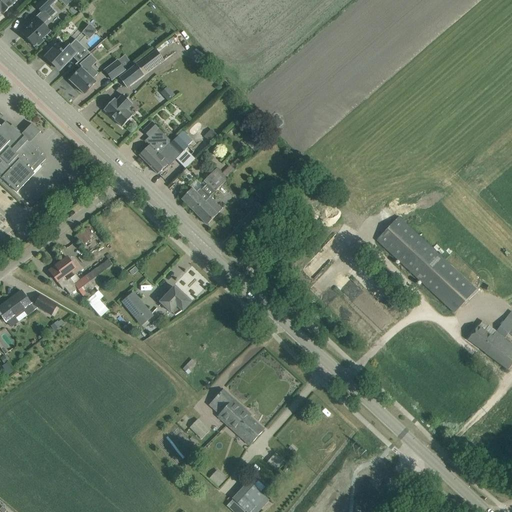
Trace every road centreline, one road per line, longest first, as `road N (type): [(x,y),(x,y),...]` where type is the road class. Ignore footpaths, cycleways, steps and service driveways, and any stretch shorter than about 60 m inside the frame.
road 1 (tertiary): [(420,448),(128,177)]
road 2 (tertiary): [(128,177),(0,53)]
road 3 (unclassified): [(0,276),(128,177)]
